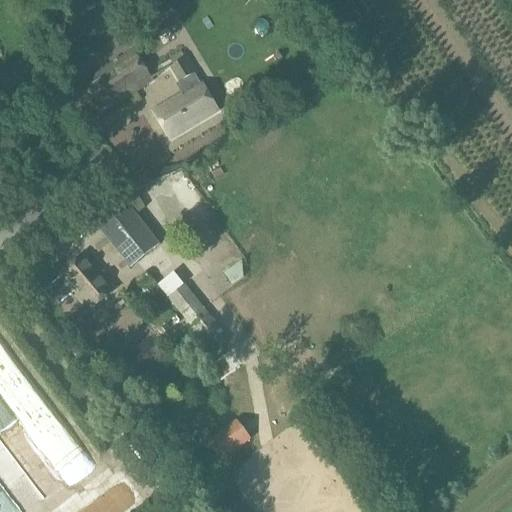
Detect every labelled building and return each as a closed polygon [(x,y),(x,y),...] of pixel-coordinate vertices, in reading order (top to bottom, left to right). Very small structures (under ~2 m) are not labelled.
[(94,5),(92,7),(87,0),(57,0),(67,15),(64,17),(68,23),(77,18),(91,40),(111,27),(94,5)] [(152,84),(154,83),(133,50),(80,85),(102,117),(135,95),(139,101),(156,90),(152,84)] [(217,112),(200,84),(192,89),(187,80),(196,74),(186,59),(170,68),(180,83),(176,85),(179,91),(182,90),(184,94),(155,112),(172,140),(217,112)] [(93,131),(101,126),(97,119),(89,124),(93,131)] [(131,268),(154,249),(116,200),(92,219),(131,268)] [(86,256),(60,278),(89,312),(115,289),(86,256)] [(217,272),(222,284),(243,276),(238,264),(217,272)] [(34,265),(15,279),(45,319),(64,304),(34,265)] [(204,347),(223,331),(186,285),(168,300),(204,347)] [(89,348),(74,328),(61,339),(75,358),(77,357),(81,363),(90,356),(86,351),(89,348)] [(222,464),(252,441),(236,420),(206,444),(222,464)]
